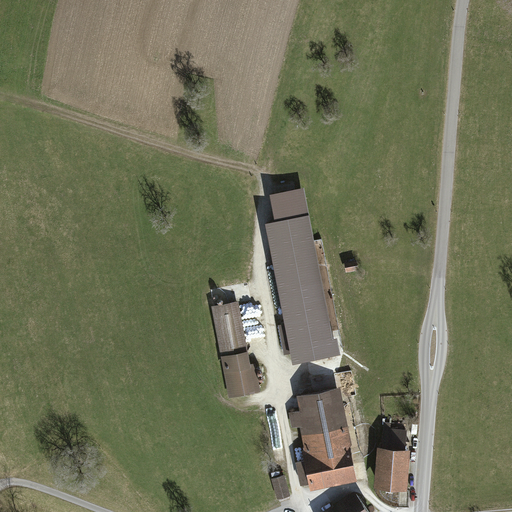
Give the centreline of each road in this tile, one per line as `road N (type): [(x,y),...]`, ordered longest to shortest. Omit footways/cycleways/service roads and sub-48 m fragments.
road 1 (unclassified): [(463,0),(431,364)]
road 2 (track): [(0,95),(249,170),(264,180),(259,219)]
road 3 (residential): [(431,364),(420,511)]
